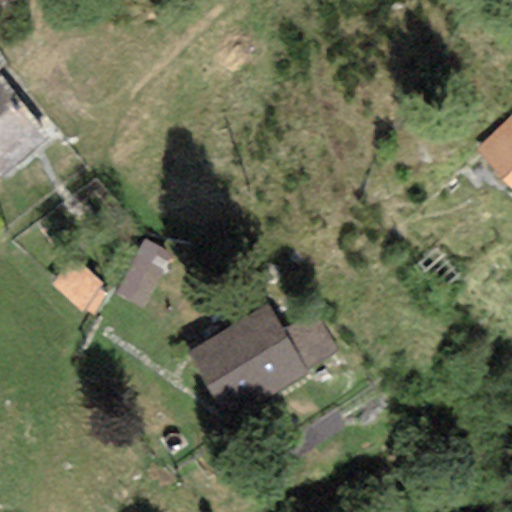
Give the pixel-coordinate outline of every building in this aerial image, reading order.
[(511,194),(511,79),(442,148),(500,206),(511,194)] [(0,183),(45,152),(0,88),(0,183)] [(60,255),(40,282),(70,316),(90,289),(60,255)] [(290,380),(244,308),(166,358),(212,430),(290,380)] [(330,392),(278,421),(297,454),(349,425),(330,392)]
